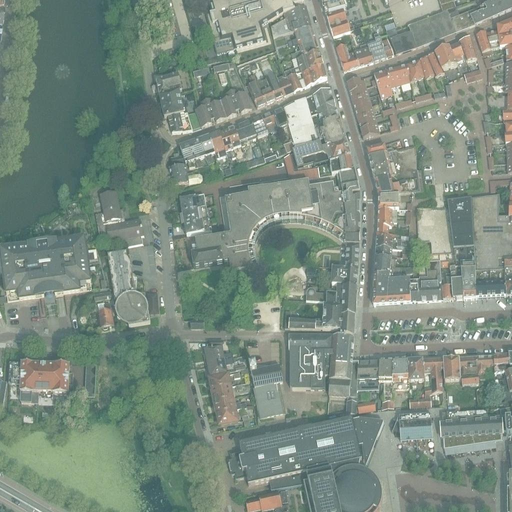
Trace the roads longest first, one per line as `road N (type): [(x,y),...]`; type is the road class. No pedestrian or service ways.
road 1 (residential): [(337,82),(369,196),(363,313)]
road 2 (residential): [(173,335),(151,106)]
road 3 (residential): [(337,82),(184,140),(168,138),(151,106)]
road 4 (residential): [(363,313),(361,350),(511,344)]
road 5 (residential): [(337,82),(511,16)]
road 6 (residential): [(223,511),(173,335)]
road 7 (residential): [(173,335),(99,347),(0,339)]
road 8 (residential): [(511,305),(363,313)]
